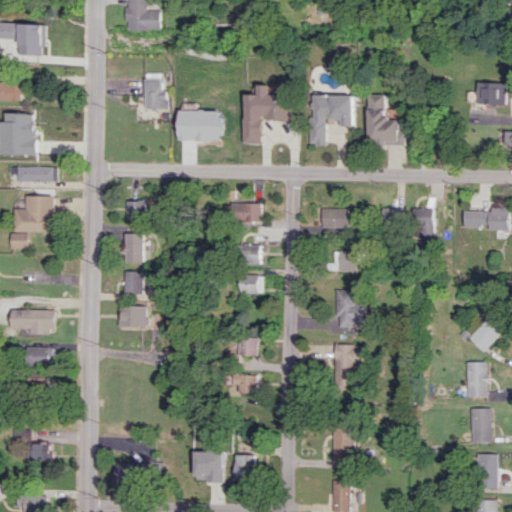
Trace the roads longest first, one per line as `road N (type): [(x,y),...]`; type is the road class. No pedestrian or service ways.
road 1 (residential): [(292,172),(287,508),(88,505)]
road 2 (residential): [(96,0),(87,511)]
road 3 (residential): [(511,176),(93,168)]
